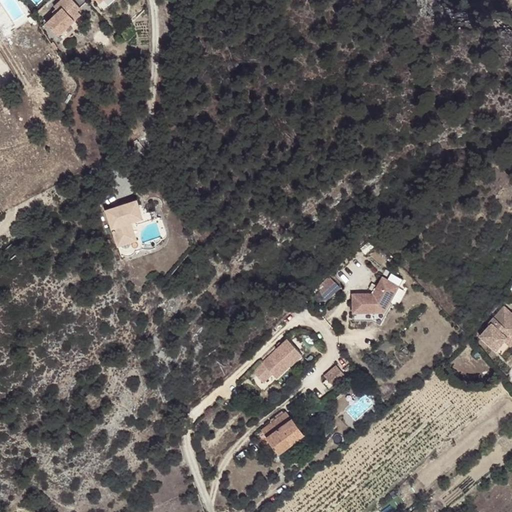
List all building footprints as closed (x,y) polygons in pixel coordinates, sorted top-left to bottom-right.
[(61,0),(52,9),(54,12),(56,14),(52,18),(43,27),(55,39),(79,18),(75,14),(78,11),(67,0),(61,0)] [(155,219),(151,208),(140,212),(136,200),(105,211),(118,245),(117,245),(121,256),(144,247),(142,242),(140,237),(140,233),(141,230),(143,227),(146,225),(156,221),(161,235),(161,238),(164,237),(165,235),(164,232),(159,218),(155,219)] [(373,240),(362,249),(367,255),(378,245),(373,240)] [(374,294),(354,293),(354,313),(378,313),(373,320),(382,325),(394,304),(392,303),(404,279),(388,270),(374,294)] [(341,288),(331,277),(318,289),(329,300),(341,288)] [(495,352),(511,332),(511,315),(510,314),(505,315),(501,311),(489,325),(490,327),(480,339),(495,352)] [(511,332),(495,352),(502,358),(511,345),(511,332)] [(302,349),(287,334),(253,368),(263,378),(272,370),(276,374),(302,349)] [(348,376),(338,365),(326,376),(335,387),(348,376)] [(357,379),(351,384),(354,387),(360,382),(357,379)] [(268,438),(280,454),(306,435),(294,418),(294,419),(288,412),(277,420),(275,417),(271,420),(273,423),(263,430),(268,438)]
